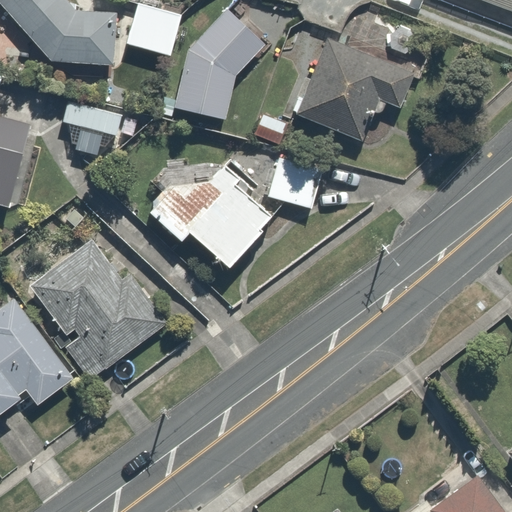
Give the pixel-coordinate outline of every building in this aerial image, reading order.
[(0,0),(0,3),(48,57),(111,60),(114,9),(73,5),(67,0),(0,0)] [(178,11),(138,0),(134,0),(123,38),(166,50),(178,11)] [(511,0),(484,0),(511,9),(511,0)] [(180,56),(170,105),(219,116),(228,76),(262,43),(219,9),(180,56)] [(296,91),(290,104),(357,137),(365,121),(374,125),(383,108),(379,106),(382,98),(394,104),(408,76),(327,37),(299,93),(296,91)] [(137,139),(144,109),(91,97),(81,140),(117,148),(120,135),(137,139)] [(286,119),(251,111),(249,118),(256,120),(253,133),(246,132),(244,140),(279,148),(286,119)] [(0,115),(0,202),(4,203),(20,119),(0,115)] [(322,167),(276,155),(265,195),(312,207),(322,167)] [(144,208),(175,236),(183,226),(229,267),(250,244),(245,239),(266,214),(248,196),(256,186),(222,163),(208,179),(168,182),(144,208)] [(42,313),(48,320),(53,316),(64,331),(70,326),(79,336),(67,346),(89,374),(155,320),(140,302),(146,296),(125,270),(114,279),(98,260),(105,254),(90,234),(27,285),(47,310),(42,313)] [(0,406),(24,389),(35,404),(69,380),(13,302),(0,310),(0,406)] [(511,444),(501,453),(511,465),(511,444)] [(500,511),(472,474),(430,504),(435,511),(500,511)]
